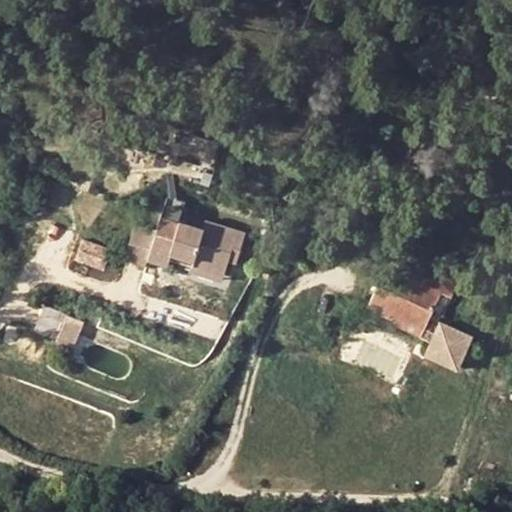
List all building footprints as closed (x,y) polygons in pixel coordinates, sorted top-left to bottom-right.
[(189,264),(223,275),(228,260),(231,251),(238,253),(245,232),(205,219),(202,227),(159,214),(155,230),(134,224),(125,256),(146,263),(147,258),(167,264),(169,257),(171,251),(191,258),(189,264)] [(106,247),(84,241),(80,261),(101,266),(106,247)] [(228,260),(235,262),(238,253),(231,251),(228,260)] [(188,271),(222,281),(223,275),(189,264),(188,271)] [(368,302),(397,315),(424,328),(441,291),(452,297),(458,281),(424,264),(417,278),(386,264),(368,302)] [(75,315),(63,310),(52,335),(63,340),(75,315)] [(393,322),(420,335),(424,328),(397,315),(393,322)] [(472,333),(440,318),(425,350),(457,365),(472,333)]
